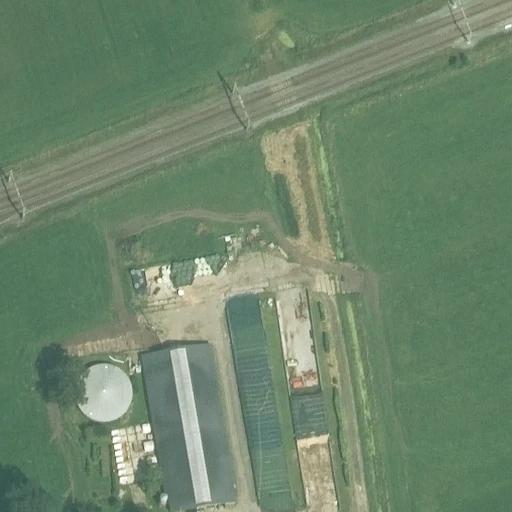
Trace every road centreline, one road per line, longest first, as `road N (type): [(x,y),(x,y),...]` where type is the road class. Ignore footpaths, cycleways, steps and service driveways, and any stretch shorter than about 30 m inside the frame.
road 1 (track): [(294,117),(359,511)]
road 2 (track): [(249,511),(213,300)]
